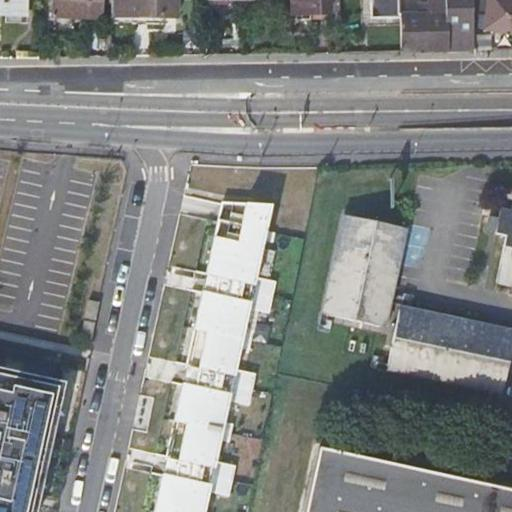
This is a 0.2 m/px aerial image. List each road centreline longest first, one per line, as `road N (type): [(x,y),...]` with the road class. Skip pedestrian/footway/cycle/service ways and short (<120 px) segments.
road 1 (secondary): [(511,75),(260,77),(50,95)]
road 2 (secondary): [(511,104),(272,106),(50,95)]
road 3 (secondary): [(93,124),(511,120)]
road 4 (residential): [(148,135),(166,176),(90,511)]
road 5 (secondary): [(148,135),(301,147),(511,140)]
